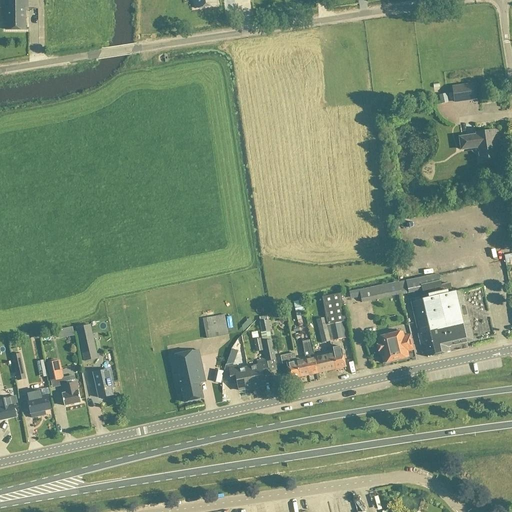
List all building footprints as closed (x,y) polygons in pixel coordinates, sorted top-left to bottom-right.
[(2,0),(2,5),(1,5),(1,19),(4,19),(4,31),(24,31),(24,12),(27,12),(27,0),(2,0)] [(192,0),(194,9),(216,6),(214,0),(192,0)] [(471,85),(451,88),(453,103),(473,100),(471,85)] [(459,107),(460,116),(470,115),(469,106),(459,107)] [(493,132),(475,134),(475,136),(458,139),(460,151),(477,148),(479,162),(497,159),(493,132)] [(437,275),(404,282),(407,294),(420,291),(422,300),(409,303),(416,336),(418,343),(420,346),(423,346),(425,354),(426,358),(448,354),(446,348),(453,346),(458,345),(460,345),(466,344),(471,342),(460,292),(451,294),(449,284),(440,286),(439,282),(438,282),(437,275)] [(358,291),(359,298),(360,303),(400,295),(397,283),(358,291)] [(320,299),(326,326),(329,325),(333,342),(348,338),(339,294),(320,299)] [(295,313),(304,311),(301,301),(292,303),(295,313)] [(284,313),(277,314),(279,323),(286,322),(284,313)] [(223,316),(201,320),(205,340),(227,336),(223,316)] [(323,319),(316,320),(321,344),(329,343),(323,319)] [(260,333),(268,332),(269,332),(267,322),(258,323),(260,333)] [(81,352),(92,350),(87,327),(76,329),(81,352)] [(73,337),(71,328),(64,329),(66,338),(73,337)] [(270,341),(268,332),(260,333),(263,351),(265,360),(273,359),(270,341)] [(377,343),(375,343),(377,354),(380,354),(382,364),(407,359),(406,352),(412,351),(409,335),(403,337),(402,332),(376,338),(377,343)] [(252,341),(255,353),(262,351),(260,339),(252,341)] [(303,358),(307,376),(317,374),(313,356),(309,340),(301,342),(303,355),(303,358)] [(334,351),(331,352),(335,370),(344,368),(340,350),(339,350),(339,347),(333,348),(334,351)] [(197,352),(168,358),(174,390),(179,388),(182,404),(202,399),(199,384),(204,383),(197,352)] [(335,370),(331,352),(313,356),(317,374),(335,370)] [(19,354),(11,356),(15,374),(23,372),(19,354)] [(298,378),(294,360),(293,354),(279,357),(281,365),(285,364),(288,380),(298,378)] [(303,358),(294,360),(298,378),(307,376),(303,358)] [(46,377),(42,361),(36,363),(39,379),(46,377)] [(267,378),(264,361),(254,363),(255,367),(246,368),(250,389),(263,386),(262,379),(267,378)] [(46,365),(50,383),(60,381),(56,363),(46,365)] [(250,389),(246,368),(237,370),(236,366),(227,368),(230,385),(236,384),(237,391),(250,389)] [(108,371),(93,374),(98,399),(110,396),(109,389),(112,388),(108,371)] [(63,394),(60,395),(63,407),(79,403),(77,391),(70,393),(68,386),(61,387),(63,394)] [(46,395),(40,397),(39,391),(26,394),(27,402),(26,402),(29,415),(30,419),(44,416),(44,412),(50,411),(46,395)] [(0,420),(14,418),(11,406),(16,405),(14,397),(0,400),(0,420)]
